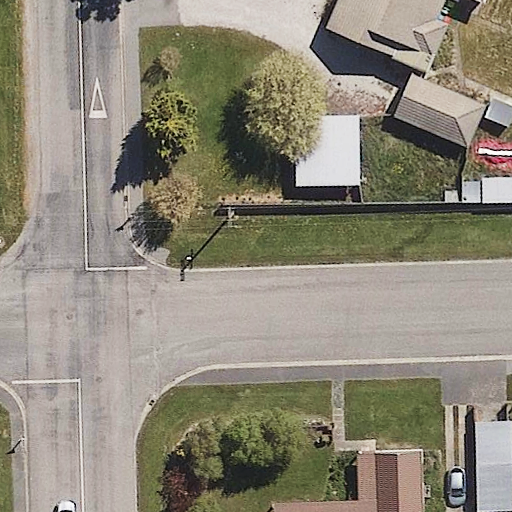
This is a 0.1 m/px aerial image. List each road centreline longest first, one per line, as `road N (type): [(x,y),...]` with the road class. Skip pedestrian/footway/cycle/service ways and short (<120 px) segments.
road 1 (residential): [(84,324),(511,312)]
road 2 (residential): [(84,324),(80,0)]
road 3 (residential): [(81,511),(84,324)]
